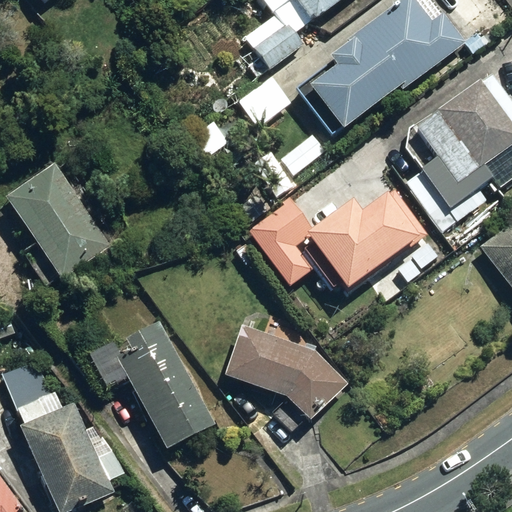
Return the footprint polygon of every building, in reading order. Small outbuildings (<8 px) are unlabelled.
[(27,0),(39,15),(58,0),(27,0)] [(312,28),(347,0),(251,0),(267,19),(238,42),(266,78),(303,50),(295,39),(310,26),(312,28)] [(400,100),(460,49),(439,22),(430,30),(406,1),(321,75),(327,82),(305,101),(341,143),(396,96),(400,100)] [(256,134),(289,109),(270,84),(237,109),(256,134)] [(511,118),(487,84),(440,118),(437,113),(407,135),(405,154),(421,177),(403,190),(451,257),(469,244),(450,217),(511,171),(511,118)] [(204,165),(225,149),(210,129),(189,145),(204,165)] [(293,183),(324,157),(309,139),(278,165),(293,183)] [(103,254),(52,176),(3,208),(54,287),(103,254)] [(427,245),(393,197),(355,223),(347,212),(302,244),(343,303),(399,263),(402,267),(413,259),(411,256),(427,245)] [(248,230),(266,213),(252,198),(234,214),(248,230)] [(309,236),(287,208),(244,241),(286,295),(311,275),(302,263),(309,257),(299,244),(309,236)] [(511,232),(480,261),(511,297),(511,232)] [(427,249),(411,263),(394,275),(407,289),(420,278),(419,277),(437,262),(427,249)] [(311,358),(238,335),(221,385),(280,406),(306,431),(346,391),(311,358)] [(212,433),(164,339),(111,366),(160,460),(212,433)] [(21,434),(14,437),(51,511),(89,511),(111,501),(106,490),(122,483),(103,444),(89,451),(70,411),(60,416),(52,400),(13,419),(21,434)] [(19,511),(0,484),(0,511),(19,511)]
